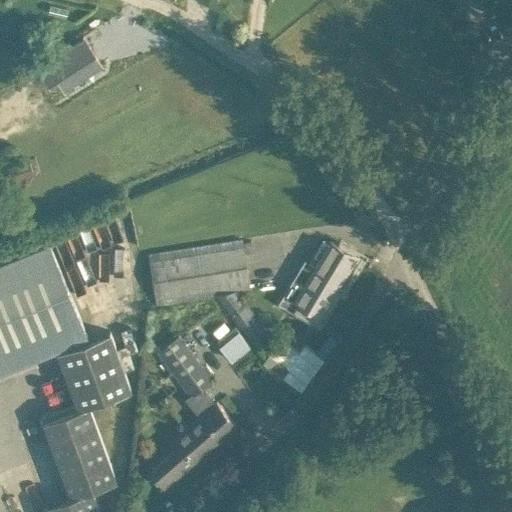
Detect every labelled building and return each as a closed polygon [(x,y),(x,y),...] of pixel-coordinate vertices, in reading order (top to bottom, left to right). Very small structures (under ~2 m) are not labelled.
[(85,38),(46,63),(57,80),(63,88),(78,79),(91,70),(101,63),(96,55),(85,38)] [(27,157),(14,162),(20,177),(33,171),(27,157)] [(243,238),(224,241),(190,246),(211,294),(216,294),(256,347),(271,336),(236,290),(251,288),(243,238)] [(292,281),(285,293),(299,301),(294,310),(311,320),(316,311),(319,313),(338,283),(340,285),(357,257),(358,256),(331,240),(325,250),(315,243),(307,257),(317,263),(306,282),(296,276),(292,281)] [(157,303),(170,301),(211,294),(190,246),(149,253),(157,303)] [(230,355),(249,340),(235,323),(217,338),(230,355)] [(89,336),(58,348),(79,401),(133,379),(112,327),(89,336)] [(337,335),(330,330),(316,349),(324,354),(337,335)] [(179,333),(157,348),(158,350),(174,371),(190,394),(192,393),(202,387),(212,380),(196,356),(179,333)] [(279,335),(274,343),(293,357),(299,349),(279,335)] [(304,341),(299,349),(318,362),(324,355),(304,341)] [(274,343),(268,351),(288,364),(293,357),(274,343)] [(299,349),(293,357),(312,370),(318,363),(299,349)] [(288,364),(268,351),(263,358),(278,378),(288,364)] [(293,357),(288,365),(307,378),(312,370),(293,357)] [(287,365),(282,373),(301,386),(307,378),(287,365)] [(189,425),(208,447),(236,423),(217,401),(214,403),(202,387),(192,393),(187,397),(200,415),(189,425)] [(78,406),(43,419),(70,494),(45,503),(48,511),(102,511),(93,486),(118,477),(118,476),(90,402),(78,406)] [(165,484),(208,447),(189,425),(176,436),(181,443),(151,468),(165,484)] [(496,511),(486,492),(450,511),(496,511)] [(136,510),(143,504),(135,495),(128,501),(136,510)]
